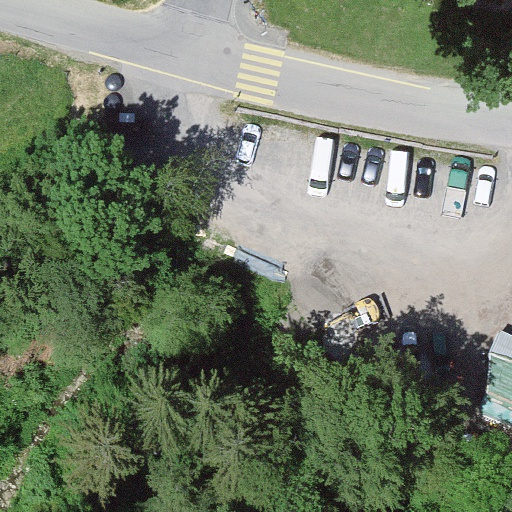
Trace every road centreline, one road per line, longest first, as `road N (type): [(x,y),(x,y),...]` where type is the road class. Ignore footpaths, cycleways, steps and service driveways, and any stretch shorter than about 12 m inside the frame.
road 1 (unknown): [(192,50),(169,124),(185,188),(317,291),(381,318),(432,318),(511,268)]
road 2 (tertiary): [(192,50),(418,107),(511,120)]
road 3 (tertiary): [(0,6),(192,50)]
